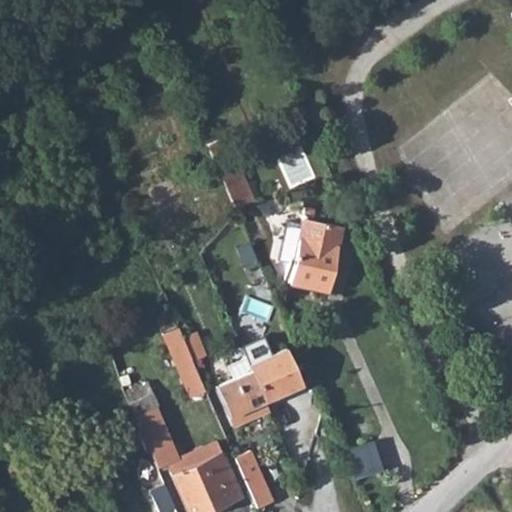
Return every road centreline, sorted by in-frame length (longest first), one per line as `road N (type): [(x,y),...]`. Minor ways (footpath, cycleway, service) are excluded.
road 1 (unknown): [(477,456),(359,176),(353,119),(366,64),(392,25),(428,0)]
road 2 (residential): [(511,426),(412,511)]
